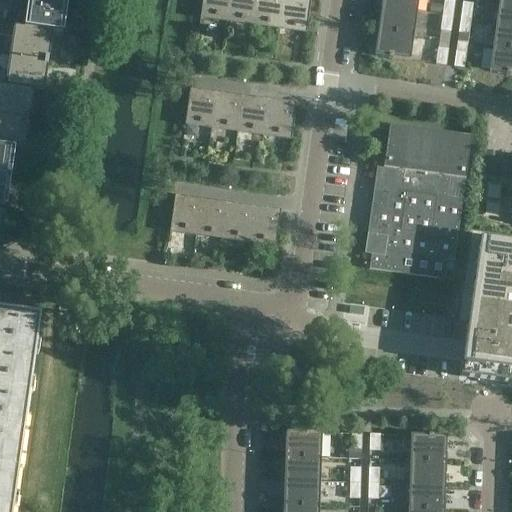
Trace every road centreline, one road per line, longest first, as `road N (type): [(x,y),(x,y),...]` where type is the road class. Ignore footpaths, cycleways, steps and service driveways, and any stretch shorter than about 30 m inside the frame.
road 1 (residential): [(242,306),(276,307),(299,294),(340,0)]
road 2 (residential): [(238,511),(242,306)]
road 3 (residential): [(137,289),(0,267)]
